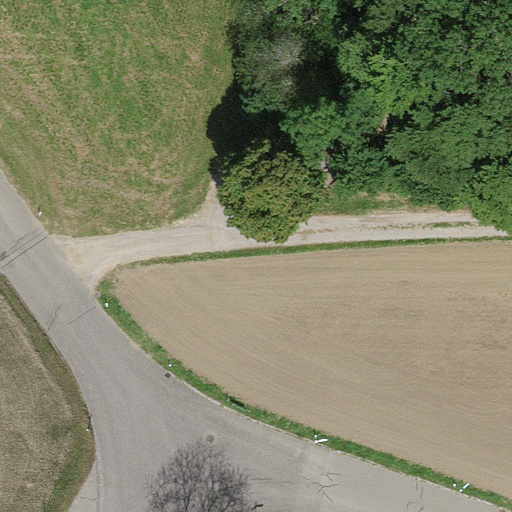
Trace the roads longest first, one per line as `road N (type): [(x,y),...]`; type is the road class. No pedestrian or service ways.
road 1 (track): [(46,277),(101,251),(174,242),(511,222)]
road 2 (tertiary): [(195,461),(0,214)]
road 3 (tertiary): [(413,511),(336,485),(195,461)]
